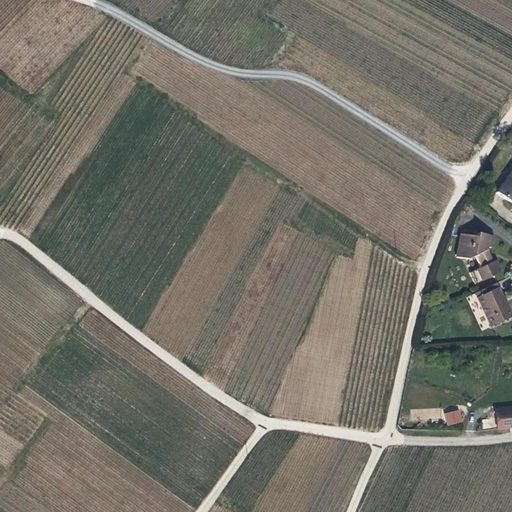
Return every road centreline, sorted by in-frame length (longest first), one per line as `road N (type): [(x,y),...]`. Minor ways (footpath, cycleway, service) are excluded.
road 1 (unclassified): [(96,3),(214,65),(307,80),(467,178),(511,114)]
road 2 (track): [(352,511),(390,426),(429,261),(467,178)]
road 3 (track): [(267,423),(0,232)]
road 4 (track): [(403,440),(267,423)]
